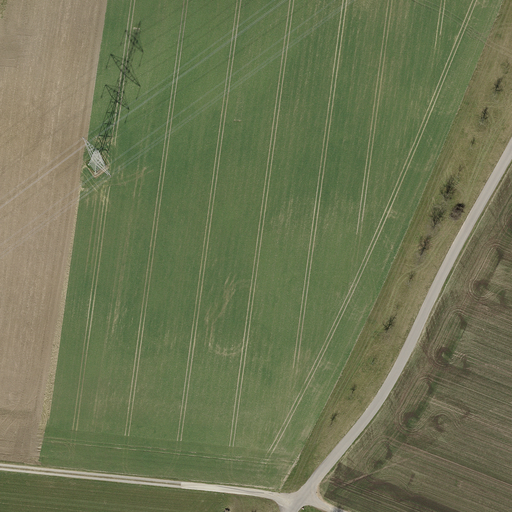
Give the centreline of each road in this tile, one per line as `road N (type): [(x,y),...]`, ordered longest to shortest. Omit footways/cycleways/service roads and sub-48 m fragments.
road 1 (residential): [(511,146),(391,381),(291,511)]
road 2 (track): [(340,511),(250,491),(0,463)]
